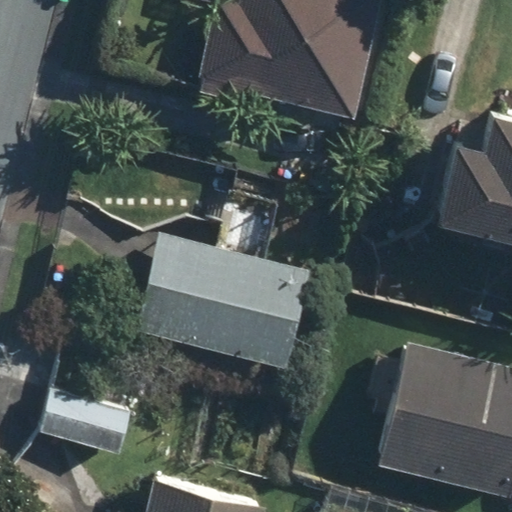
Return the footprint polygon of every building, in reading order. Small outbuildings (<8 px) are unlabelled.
[(352,109),(378,0),(230,0),(212,76),(352,109)] [(511,108),(476,100),(449,216),(511,230),(511,108)] [(158,222),(135,323),(293,359),(316,258),(158,222)] [(511,358),(416,335),(386,461),(507,490),(511,469),(511,358)] [(54,379),(42,423),(130,446),(142,402),(54,379)] [(148,511),(263,511),(267,499),(157,473),(148,511)] [(371,511),(375,502),(329,488),(321,511),(371,511)]
